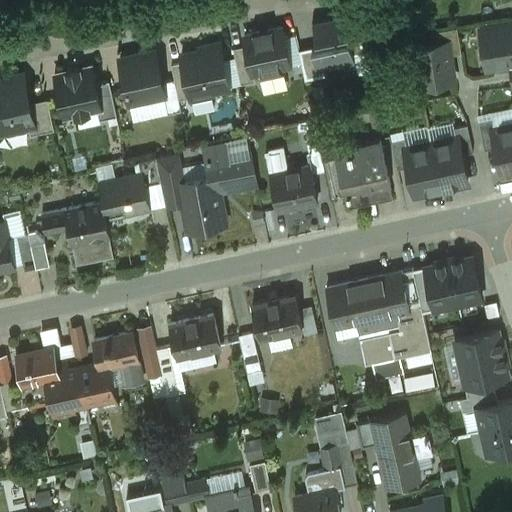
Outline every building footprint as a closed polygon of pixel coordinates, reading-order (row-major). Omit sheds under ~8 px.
[(346,14),(313,21),(317,39),(321,39),(322,44),(313,46),(318,69),(325,68),(356,61),(354,54),(365,52),(360,28),(349,30),(346,14)] [(511,25),(481,30),(487,66),(510,63),(511,62),(511,25)] [(282,27),(245,35),(247,45),(253,73),(254,73),(256,73),(261,76),(285,70),(288,66),(291,65),(282,27)] [(458,27),(431,31),(433,43),(448,40),(450,54),(462,52),(458,27)] [(433,43),(415,46),(422,84),(454,79),(450,54),(448,40),(433,43)] [(220,42),(200,46),(201,49),(182,53),(184,61),(191,96),(192,99),(213,94),(213,91),(230,87),(220,42)] [(247,45),(234,48),(242,83),(256,80),(254,73),(253,73),(247,45)] [(313,46),(300,49),(306,78),(326,74),(325,68),(318,69),(313,46)] [(156,50),(120,57),(130,103),(165,95),(166,95),(163,81),(156,50)] [(191,96),(184,61),(172,63),(175,79),(180,99),(191,96)] [(93,65),(80,68),(80,67),(68,70),(68,71),(55,73),(64,116),(77,113),(77,114),(90,112),(90,110),(98,108),(102,107),(97,83),(93,65)] [(24,72),(5,76),(6,78),(0,79),(0,120),(2,132),(30,126),(36,125),(31,102),(24,72)] [(175,79),(163,81),(166,95),(165,95),(168,113),(182,110),(180,99),(175,79)] [(110,80),(97,83),(102,107),(98,108),(100,119),(117,115),(110,80)] [(48,98),(31,102),(36,125),(30,126),(31,134),(55,129),(48,98)] [(493,119),(480,122),(486,149),(497,147),(494,130),(495,129),(493,119)] [(468,124),(455,127),(457,138),(458,137),(462,154),(474,152),(468,124)] [(511,125),(495,129),(494,130),(497,147),(503,175),(511,173),(511,125)] [(317,126),(305,129),(310,151),(321,149),(317,126)] [(381,135),(350,143),(352,149),(351,150),(351,153),(340,155),(338,146),(337,146),(338,155),(347,194),(350,206),(394,195),(381,135)] [(457,138),(432,143),(443,191),(449,189),(448,187),(468,183),(462,154),(458,137),(457,138)] [(405,138),(392,141),(398,169),(410,166),(406,149),(407,149),(405,138)] [(224,143),(206,147),(209,160),(227,156),(224,143)] [(407,149),(406,149),(410,166),(416,194),(436,190),(436,192),(443,191),(432,143),(407,149)] [(209,160),(211,175),(215,192),(219,191),(258,184),(251,152),(227,156),(209,160)] [(179,153),(156,158),(162,181),(161,181),(166,205),(184,202),(180,181),(184,181),(179,153)] [(338,155),(324,158),(332,197),(347,194),(338,155)] [(156,158),(140,161),(142,172),(145,172),(148,184),(161,181),(162,181),(156,158)] [(311,164),(289,169),(288,167),(271,170),(279,208),(318,199),(311,164)] [(142,172),(100,182),(104,201),(73,207),(66,209),(70,226),(73,244),(111,236),(107,217),(153,207),(148,184),(145,172),(142,172)] [(184,181),(180,181),(184,202),(189,229),(204,226),(209,229),(219,227),(222,222),(225,222),(219,191),(215,192),(211,175),(184,181)] [(55,211),(43,214),(46,231),(70,226),(66,209),(73,207),(70,192),(51,196),(55,211)] [(10,214),(12,234),(25,232),(23,213),(10,214)] [(5,219),(0,219),(0,269),(16,266),(5,219)] [(29,233),(18,235),(25,271),(37,268),(32,244),(29,233)] [(45,241),(32,244),(37,268),(50,265),(45,241)] [(473,256),(450,261),(459,304),(482,299),(473,256)] [(450,261),(414,269),(423,312),(459,304),(450,261)] [(414,269),(363,280),(372,317),(375,330),(399,325),(400,329),(389,331),(395,358),(431,350),(423,312),(414,269)] [(372,317),(363,280),(327,288),(335,325),(372,317)] [(296,294),(253,304),(260,337),(303,328),(296,294)] [(214,312),(170,322),(178,355),(221,346),(214,312)] [(81,325),(71,327),(77,355),(88,353),(81,325)] [(498,330),(455,339),(461,362),(503,353),(498,330)] [(132,331),(95,339),(100,362),(101,366),(109,365),(121,362),(138,358),(132,331)] [(253,331),(239,334),(248,372),(261,369),(253,331)] [(365,353),(362,341),(353,343),(356,359),(359,358),(358,354),(365,353)] [(353,343),(328,349),(333,371),(358,366),(356,359),(353,343)] [(155,344),(143,347),(149,374),(151,374),(161,371),(156,348),(155,344)] [(168,345),(156,348),(161,371),(163,379),(166,395),(178,392),(168,345)] [(55,347),(16,355),(21,379),(13,380),(19,407),(52,399),(47,378),(61,376),(58,361),(55,347)] [(0,375),(1,381),(14,378),(9,353),(0,354),(0,375)] [(508,376),(503,353),(461,362),(465,385),(493,379),(508,376)] [(138,358),(121,362),(125,379),(126,383),(143,379),(139,358),(138,358)] [(79,367),(64,370),(66,361),(66,360),(58,361),(61,376),(47,378),(52,399),(56,420),(74,416),(73,408),(87,405),(79,367)] [(100,362),(79,367),(87,405),(103,401),(105,409),(119,406),(109,365),(101,366),(100,362)] [(409,390),(438,384),(435,369),(406,376),(409,390)] [(161,371),(151,374),(153,382),(163,379),(161,371)] [(493,379),(465,385),(468,397),(495,391),(493,379)] [(13,380),(1,383),(6,409),(7,409),(19,407),(13,380)] [(1,383),(0,383),(0,415),(8,414),(7,409),(6,409),(1,383)] [(495,391),(468,397),(460,399),(463,411),(477,408),(477,407),(498,403),(495,391)] [(511,399),(498,403),(477,407),(477,408),(482,430),(511,423),(511,399)] [(405,412),(373,419),(378,441),(379,441),(379,442),(389,486),(420,479),(415,457),(411,439),(405,412)] [(343,415),(315,421),(326,469),(341,466),(345,486),(358,484),(350,448),(347,432),(343,415)] [(373,419),(358,423),(360,430),(363,445),(363,446),(379,442),(379,441),(378,441),(373,419)] [(511,423),(482,430),(487,454),(511,448),(511,423)] [(360,430),(347,432),(350,448),(363,445),(360,430)] [(429,435),(411,439),(415,457),(433,453),(429,435)] [(271,488),(266,461),(250,465),(256,491),(271,488)] [(341,466),(326,469),(309,473),(306,477),(310,493),(335,488),(335,489),(345,487),(345,486),(341,466)] [(207,478),(186,483),(190,499),(209,495),(209,494),(210,494),(207,478)] [(186,483),(165,488),(168,504),(190,499),(186,483)] [(210,494),(209,494),(209,495),(212,511),(253,511),(248,486),(210,494)] [(310,493),(296,496),(299,511),(339,511),(335,489),(335,488),(310,493)] [(52,491),(37,492),(38,504),(53,503),(52,491)]
